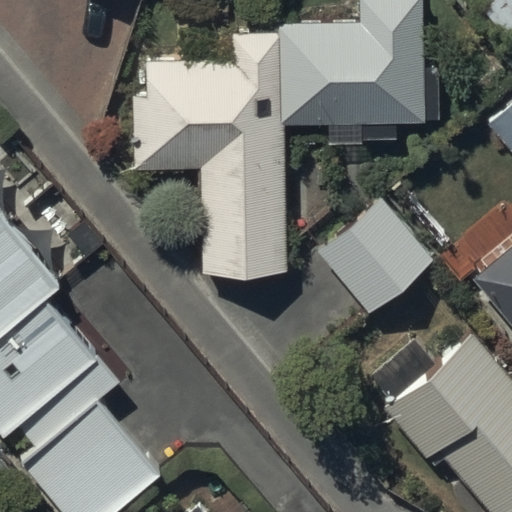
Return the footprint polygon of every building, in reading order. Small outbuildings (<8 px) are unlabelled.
[(279,17),(279,25),(281,117),(422,114),(419,0),(356,0),(357,15),(279,17)] [(201,266),(284,264),(281,117),(279,25),(227,26),(228,50),(142,52),(143,87),(131,88),(132,160),(199,159),(201,266)] [(511,94),(485,118),(511,147),(511,94)] [(378,189),(315,242),(367,305),(431,253),(378,189)] [(0,423),(0,424),(15,412),(39,441),(20,457),(67,511),(99,511),(156,465),(93,391),(116,371),(46,289),(61,276),(0,203),(0,423)] [(511,239),(472,273),(511,320),(511,239)] [(511,376),(470,326),(382,398),(425,450),(435,442),(491,511),(497,511),(511,500),(511,376)] [(277,511),(275,510),(272,511),(204,511),(194,500),(179,511),(277,511)]
